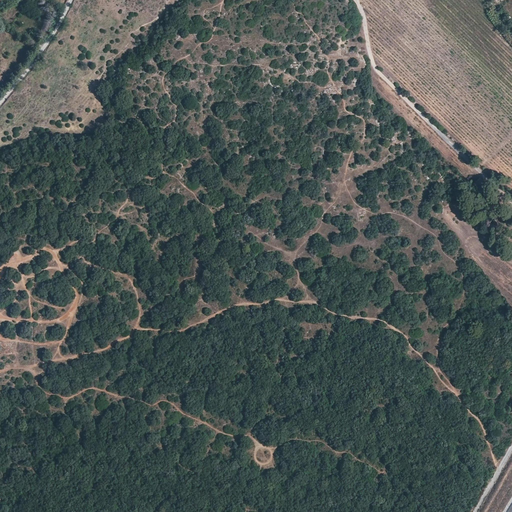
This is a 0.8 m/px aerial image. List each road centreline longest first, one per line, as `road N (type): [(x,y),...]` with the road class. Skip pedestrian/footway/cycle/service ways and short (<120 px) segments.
road 1 (track): [(0,372),(112,346),(137,328),(169,334),(230,307),(313,304),(341,319),(385,323),(421,353),(478,420),(499,468)]
road 2 (track): [(511,204),(373,68),(367,16),(355,0)]
road 3 (unclassified): [(71,0),(0,100)]
